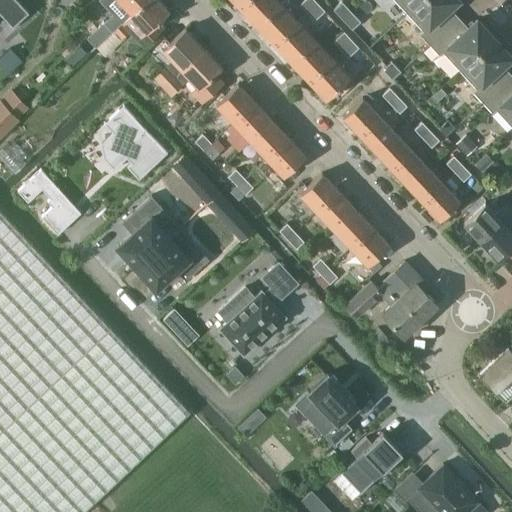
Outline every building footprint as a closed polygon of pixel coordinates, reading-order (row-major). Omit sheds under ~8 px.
[(0,0),(0,12),(13,27),(29,12),(17,0),(0,0)] [(99,0),(112,13),(88,37),(97,46),(112,31),(144,0),(99,0)] [(144,46),(164,27),(158,20),(169,10),(160,0),(144,0),(112,31),(120,40),(129,31),(144,46)] [(257,25),(281,1),(280,0),(244,0),(239,5),(257,25)] [(303,0),(299,5),(307,12),(317,2),(315,0),(303,0)] [(395,0),(406,12),(419,0),(395,0)] [(429,44),(459,17),(450,7),(457,0),(419,0),(406,12),(423,30),(419,33),(429,44)] [(274,43),(298,20),(281,1),(257,25),(274,43)] [(337,5),(333,9),(342,18),(350,11),(341,1),(337,5)] [(317,2),(307,12),(314,20),(325,10),(317,2)] [(350,11),(342,18),(349,26),(351,28),(360,20),(350,11)] [(459,69),(496,36),(483,22),(481,24),(477,18),(468,27),(459,17),(429,44),(439,55),(442,51),(459,69)] [(291,61),(316,38),(298,20),(274,43),(291,61)] [(172,59),(153,77),(162,87),(204,46),(185,27),(162,49),(172,59)] [(342,49),(352,39),(344,31),(333,41),(342,49)] [(482,101),(511,75),(503,65),(511,57),(507,51),(509,50),(496,36),(459,69),(476,88),(472,91),(482,101)] [(309,80),(333,56),(316,38),(291,61),(309,80)] [(352,39),(342,49),(349,56),(358,45),(352,39)] [(204,46),(162,87),(171,95),(189,78),(197,86),(192,90),(202,101),(201,101),(201,102),(224,82),(215,72),(222,66),(204,46)] [(333,56),(309,80),(325,98),(350,75),(333,56)] [(385,67),(383,68),(392,78),(394,77),(400,70),(391,61),(385,67)] [(511,126),(511,74),(511,75),(482,101),(492,112),(495,109),(511,126)] [(236,125),(259,105),(238,82),(216,103),(236,125)] [(392,104),(399,97),(390,87),(382,94),(392,104)] [(419,103),(427,96),(419,88),(412,95),(419,103)] [(361,135),(382,115),(363,95),(342,115),(361,135)] [(399,97),(392,104),(399,112),(406,105),(399,97)] [(114,129),(102,140),(103,155),(114,167),(127,155),(132,160),(128,164),(140,176),(169,150),(126,102),(106,120),(114,129)] [(252,142),(275,121),(259,105),(236,125),(252,142)] [(377,151),(398,132),(382,115),(361,135),(377,151)] [(440,127),(439,128),(446,135),(447,134),(455,127),(448,119),(440,127)] [(423,138),(431,130),(422,120),(414,128),(423,138)] [(269,159),(291,138),(275,121),(252,142),(269,159)] [(431,130),(423,138),(431,146),(439,138),(431,130)] [(392,168),(413,148),(398,132),(377,151),(392,168)] [(195,140),(203,149),(211,142),(202,133),(195,140)] [(467,156),(477,146),(467,135),(456,145),(467,156)] [(291,138),(269,159),(283,174),(305,153),(291,138)] [(212,159),(214,157),(219,152),(211,142),(203,149),(212,159)] [(407,183),(427,164),(413,148),(392,168),(407,183)] [(446,161),(456,172),(462,165),(453,155),(446,161)] [(423,200),(443,181),(427,164),(407,183),(423,200)] [(462,165),(456,172),(464,181),(470,173),(462,165)] [(41,168),(18,190),(28,201),(42,188),(45,192),(55,183),(41,168)] [(235,168),(227,176),(236,185),(244,177),(235,168)] [(318,212),(340,192),(321,172),(299,192),(318,212)] [(244,177),(236,185),(245,194),(253,186),(244,177)] [(443,181),(423,200),(440,218),(461,200),(443,181)] [(123,238),(143,259),(187,219),(157,187),(128,214),(138,225),(123,238)] [(53,205),(42,216),(58,233),(77,215),(56,192),(51,197),(48,200),(53,205)] [(334,230),(357,210),(340,192),(318,212),(334,230)] [(511,209),(511,208),(508,204),(507,202),(495,213),(485,202),(463,222),(480,239),(511,209)] [(511,209),(480,239),(496,257),(511,242),(511,209)] [(0,511),(81,511),(189,410),(0,210),(0,511)] [(352,249),(374,229),(357,210),(334,230),(352,249)] [(187,219),(143,259),(164,282),(188,260),(198,270),(217,253),(187,219)] [(280,229),(289,238),(296,232),(287,222),(280,229)] [(374,229),(352,249),(367,265),(389,244),(374,229)] [(289,238),(296,245),(303,240),(296,232),(289,238)] [(312,265),(321,275),(328,267),(319,258),(312,265)] [(384,282),(378,287),(383,291),(380,293),(389,303),(381,311),(396,327),(404,335),(415,324),(437,303),(419,286),(425,281),(404,260),(383,280),(384,282)] [(245,286),(219,310),(228,320),(222,326),(221,325),(220,327),(221,328),(243,351),(242,352),(244,353),(245,352),(245,351),(284,316),(284,317),(286,315),(284,314),(272,301),(280,294),(282,297),(297,282),(279,261),(263,276),(272,286),(264,292),(263,291),(263,290),(262,289),(260,290),(254,296),(245,286)] [(328,267),(321,275),(328,282),(336,275),(328,267)] [(346,306),(344,308),(347,312),(352,317),(355,314),(356,316),(358,315),(379,294),(380,293),(383,291),(378,287),(370,279),(344,304),(346,306)] [(511,341),(508,345),(478,372),(496,391),(511,375),(511,341)] [(244,374),(236,366),(227,374),(235,382),(244,374)] [(327,374),(296,403),(335,444),(352,428),(343,418),(357,406),(359,404),(357,403),(347,393),(348,393),(347,392),(346,392),(339,385),(340,384),(339,383),(339,384),(329,374),(329,373),(328,372),(326,373),(327,374)] [(245,434),(254,425),(246,417),(237,426),(245,434)] [(357,456),(341,470),(360,491),(403,452),(383,431),(371,442),(366,436),(351,450),(357,456)] [(423,482),(407,497),(408,498),(421,511),(435,511),(439,509),(441,511),(486,511),(488,511),(443,463),(423,482)] [(301,499),(311,510),(322,500),(312,489),(301,499)]
